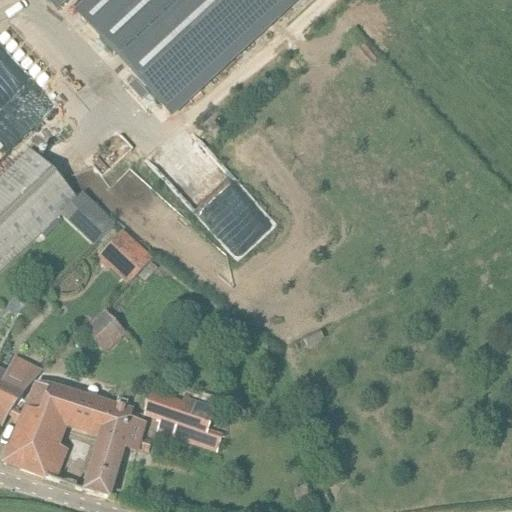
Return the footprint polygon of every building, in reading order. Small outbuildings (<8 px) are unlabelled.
[(94,0),(50,0),(71,22),(94,0)] [(110,0),(78,30),(176,135),(320,0),(110,0)] [(0,159),(58,104),(31,76),(5,100),(0,94),(0,159)] [(0,272),(4,269),(60,216),(77,199),(30,150),(0,177),(0,272)] [(94,247),(115,225),(82,196),(60,216),(94,247)] [(151,260),(123,235),(100,259),(129,285),(151,260)] [(105,313),(84,334),(103,354),(124,333),(105,313)] [(8,416),(10,413),(13,410),(41,373),(14,360),(6,374),(0,371),(0,425),(2,427),(8,416)] [(130,412),(34,385),(21,414),(13,410),(10,413),(22,422),(5,463),(4,462),(3,464),(55,483),(67,453),(58,449),(65,430),(98,439),(83,493),(86,494),(107,499),(121,448),(136,452),(137,448),(146,451),(148,443),(139,440),(142,426),(131,423),(133,419),(129,417),(130,412)] [(185,399),(183,406),(153,396),(146,417),(160,421),(157,431),(203,446),(215,408),(185,399)]
